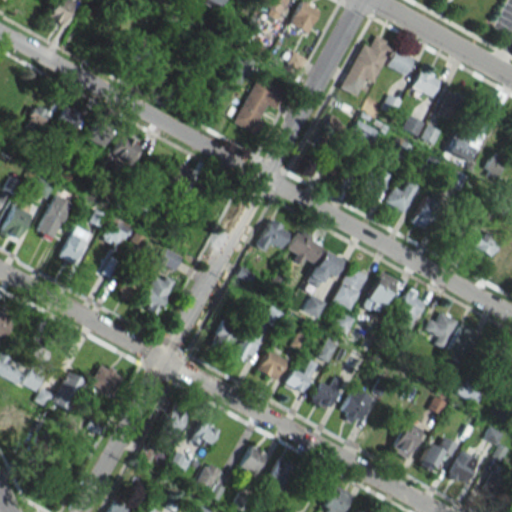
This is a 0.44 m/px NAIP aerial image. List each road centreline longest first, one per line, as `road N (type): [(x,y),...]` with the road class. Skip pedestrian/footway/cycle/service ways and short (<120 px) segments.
road 1 (residential): [(511,316),(0,34)]
road 2 (residential): [(81,511),(357,0)]
road 3 (residential): [(436,511),(0,272)]
road 4 (residential): [(511,79),(369,0)]
